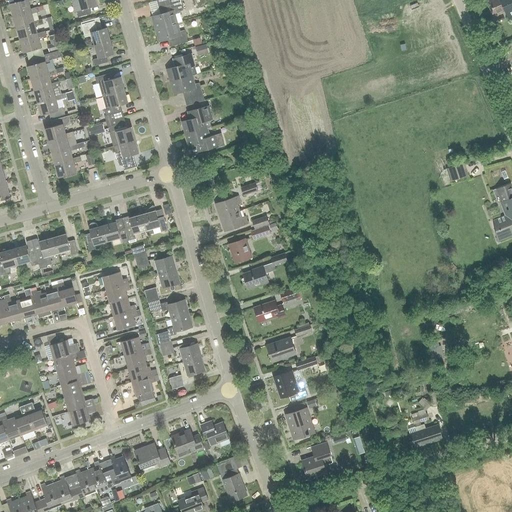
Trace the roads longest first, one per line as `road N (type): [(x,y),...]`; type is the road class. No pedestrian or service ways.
road 1 (unclassified): [(278,509),(511,434)]
road 2 (residential): [(232,388),(170,173)]
road 3 (residential): [(0,346),(79,327),(115,432)]
road 4 (residential): [(170,173),(121,0)]
road 5 (residential): [(45,208),(0,42)]
road 6 (unclassified): [(511,139),(457,0)]
road 7 (residential): [(45,208),(170,173)]
road 8 (residential): [(278,509),(232,388)]
road 9 (residential): [(115,432),(232,388)]
road 10 (residential): [(0,476),(115,432)]
